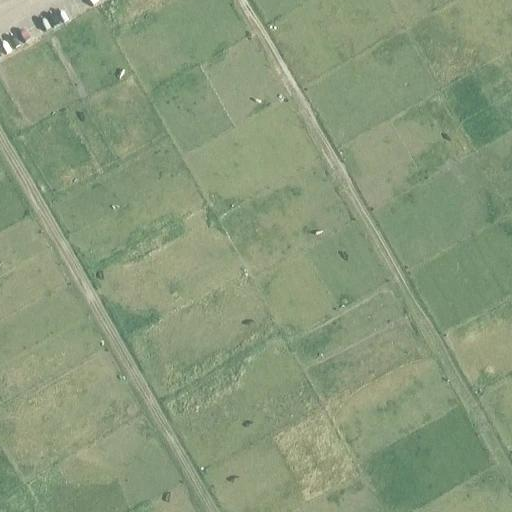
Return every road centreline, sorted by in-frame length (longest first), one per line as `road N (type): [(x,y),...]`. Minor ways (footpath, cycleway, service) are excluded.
road 1 (track): [(511,476),(241,0)]
road 2 (track): [(212,511),(0,137)]
